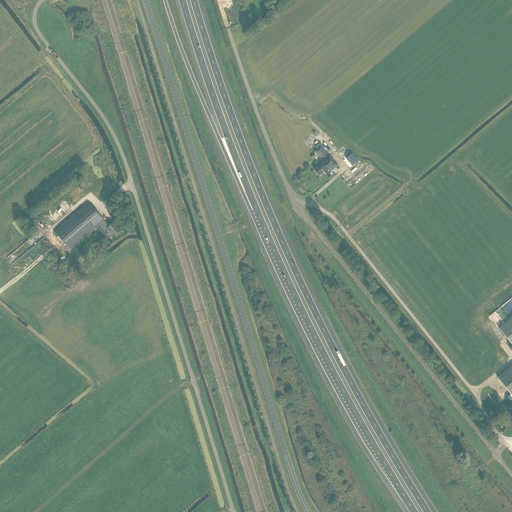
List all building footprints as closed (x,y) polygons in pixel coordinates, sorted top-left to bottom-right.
[(314,152),(322,161),(328,156),(321,146),(314,152)] [(358,161),(352,154),(346,159),(352,166),(358,161)] [(331,158),(328,156),(322,161),(318,164),(320,166),(314,170),(319,176),(321,175),(321,174),(324,171),(327,175),(338,166),(334,162),(337,159),(334,156),(331,158)] [(70,251),(99,226),(104,221),(105,221),(88,202),(54,232),(70,251)] [(104,221),(99,226),(104,232),(107,229),(114,237),(121,232),(113,223),(109,227),(104,221)] [(511,319),(499,331),(511,346),(511,319)] [(511,365),(497,377),(511,396),(511,365)]
